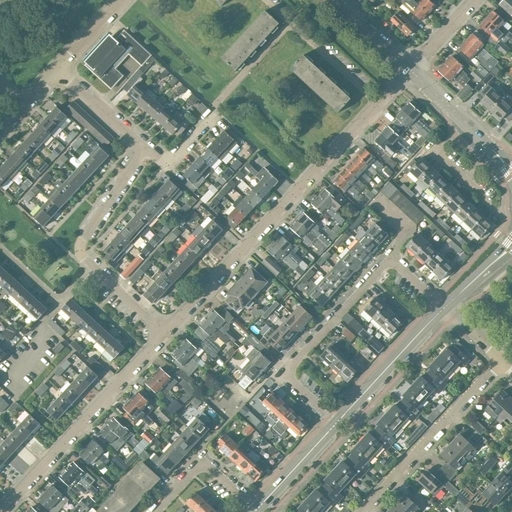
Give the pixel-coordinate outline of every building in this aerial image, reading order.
[(40,0),(28,0),(36,6),(31,11),(46,25),(53,17),(58,21),(60,18),(56,14),(41,1),(40,0)] [(41,0),(41,1),(56,14),(63,6),(67,10),(70,7),(66,3),(62,0),(41,0)] [(413,0),(400,0),(407,6),(406,6),(411,11),(422,21),(428,14),(413,0)] [(413,0),(428,14),(435,7),(428,0),(413,0)] [(501,3),(499,5),(511,16),(511,15),(511,0),(501,0),(500,2),(501,3)] [(22,3),(17,9),(26,17),(22,22),(37,35),(44,28),(48,32),(51,29),(46,25),(31,11),(22,3)] [(265,11),(221,59),(235,72),(279,24),(265,11)] [(489,18),(487,20),(504,35),(509,39),(511,42),(511,34),(502,26),(505,23),(494,12),(493,13),(491,11),(487,16),(489,18)] [(416,27),(399,12),(391,20),(407,36),(416,27)] [(13,14),(8,20),(16,28),(12,33),(27,47),(34,39),(38,43),(41,40),(37,35),(22,22),(13,14)] [(483,20),(480,24),(481,25),(480,27),(497,42),(499,44),(496,48),(497,48),(505,56),(510,51),(508,48),(504,45),(509,39),(504,35),(487,20),(485,22),(483,20)] [(112,37),(85,66),(111,89),(123,76),(114,69),(111,66),(126,50),(125,49),(128,45),(129,46),(132,43),(135,46),(130,51),(135,56),(142,48),(127,34),(118,43),(112,37)] [(468,40),(466,42),(473,48),(488,62),(492,57),(482,48),(484,45),(473,35),(472,36),(470,34),(466,39),(468,40)] [(463,43),(459,47),(460,48),(459,50),(471,60),(474,57),(481,63),(479,65),(479,64),(474,70),(483,79),(494,67),(488,62),(489,62),(488,62),(473,48),(466,42),(464,44),(463,43)] [(151,56),(139,70),(123,88),(127,92),(143,73),(155,59),(151,56)] [(303,56),(290,70),(338,113),(351,99),(303,56)] [(488,62),(494,67),(495,67),(500,61),(494,56),(489,62),(488,62)] [(449,62),(446,65),(467,83),(470,80),(466,76),(467,75),(462,71),(464,68),(453,57),(451,59),(450,57),(447,60),(449,62)] [(441,71),(439,73),(450,83),(453,80),(462,88),(460,91),(466,96),(473,89),(467,83),(446,65),(444,67),(442,66),(439,69),(441,71)] [(479,83),(483,79),(474,70),(470,74),(479,83)] [(490,112),(506,95),(502,92),(499,94),(489,84),(496,77),(491,73),(481,84),(485,88),(479,94),(484,99),(480,103),(490,112)] [(173,77),(168,84),(172,87),(176,82),(179,84),(180,83),(173,77)] [(138,82),(137,84),(136,83),(127,94),(137,102),(146,92),(149,88),(140,81),(139,83),(138,82)] [(182,85),(177,92),(181,95),(186,89),(182,85)] [(146,92),(137,102),(146,110),(155,100),(157,97),(148,89),(146,92)] [(192,105),(198,99),(192,94),(186,100),(192,105)] [(510,100),(506,95),(490,112),(501,122),(505,117),(509,121),(511,117),(511,105),(508,102),(510,100)] [(70,113),(78,104),(73,100),(65,109),(70,113)] [(146,110),(155,118),(164,107),(155,100),(146,110)] [(164,107),(155,118),(164,126),(177,111),(168,103),(164,107)] [(406,108),(403,111),(431,136),(435,132),(428,126),(423,121),(419,117),(422,114),(410,103),(409,104),(408,103),(404,107),(406,108)] [(78,104),(70,113),(74,117),(83,108),(78,104)] [(58,126),(63,121),(64,123),(68,118),(67,117),(67,116),(56,106),(48,116),(58,126)] [(83,108),(74,117),(79,121),(87,112),(83,108)] [(177,111),(164,126),(173,134),(177,129),(182,133),(191,123),(177,111)] [(400,112),(396,115),(398,117),(396,118),(408,129),(411,126),(416,130),(421,135),(421,134),(424,137),(418,143),(422,146),(427,141),(431,136),(403,111),(401,113),(400,112)] [(87,112),(79,121),(83,126),(92,117),(87,112)] [(48,116),(40,125),(50,135),(58,126),(48,116)] [(83,126),(88,130),(96,121),(92,117),(83,126)] [(436,119),(434,122),(439,127),(442,125),(436,119)] [(93,134),(101,125),(96,121),(88,130),(93,134)] [(40,125),(32,134),(44,145),(43,144),(43,143),(50,135),(40,125)] [(101,125),(93,134),(97,138),(105,129),(101,125)] [(384,131),(381,135),(397,150),(398,150),(409,160),(413,156),(402,146),(397,141),(400,137),(388,127),(386,129),(385,128),(383,130),(384,131)] [(105,129),(97,138),(102,142),(110,133),(105,129)] [(68,135),(73,139),(77,135),(73,130),(68,135)] [(224,131),(215,140),(229,153),(237,143),(234,140),(224,131)] [(68,144),(73,139),(68,135),(66,133),(64,135),(66,137),(64,140),(68,144)] [(114,137),(110,133),(102,142),(106,146),(114,137)] [(32,134),(23,143),(34,152),(38,148),(39,149),(40,148),(44,145),(32,134)] [(377,137),(374,140),(376,141),(375,142),(384,151),(383,153),(384,154),(380,158),(393,170),(397,165),(390,159),(394,154),(397,150),(381,135),(378,138),(377,137)] [(80,137),(76,142),(80,146),(85,141),(80,137)] [(221,161),(229,153),(215,140),(207,149),(217,158),(221,161)] [(80,146),(76,142),(72,146),(76,150),(80,146)] [(23,143),(16,151),(26,161),(34,152),(23,143)] [(90,155),(101,165),(110,155),(99,145),(90,155)] [(57,148),(52,153),(57,157),(61,152),(57,148)] [(360,150),(357,153),(358,154),(357,155),(374,171),(378,168),(380,170),(383,167),(363,148),(361,151),(360,150)] [(207,149),(199,158),(209,167),(217,158),(207,149)] [(16,151),(7,160),(18,170),(26,161),(16,151)] [(52,161),(57,157),(52,153),(48,157),(52,161)] [(64,155),(60,159),(64,163),(68,159),(64,155)] [(90,155),(82,164),(93,174),(101,165),(90,155)] [(354,156),(351,160),(352,161),(351,162),(362,173),(366,169),(374,177),(377,174),(374,171),(357,155),(355,157),(354,156)] [(199,158),(191,166),(205,179),(206,179),(201,175),(209,167),(199,158)] [(64,163),(60,159),(55,164),(60,168),(64,163)] [(230,166),(236,171),(242,164),(237,159),(230,166)] [(409,172),(418,180),(429,167),(420,159),(416,163),(413,160),(402,172),(406,175),(409,172)] [(7,160),(0,168),(0,169),(10,179),(18,170),(7,160)] [(247,162),(243,166),(249,171),(253,167),(247,162)] [(348,163),(345,166),(346,167),(345,168),(356,179),(359,176),(368,184),(371,181),(362,173),(351,162),(349,164),(348,163)] [(82,164),(74,172),(85,182),(93,174),(82,164)] [(40,166),(36,170),(41,174),(44,170),(40,166)] [(205,179),(191,166),(183,175),(187,179),(184,183),(193,192),(205,179)] [(418,180),(427,188),(438,175),(429,167),(418,180)] [(225,172),(230,177),(234,173),(229,168),(225,172)] [(260,181),(270,190),(279,181),(264,168),(259,173),(263,178),(260,181)] [(342,169),(338,173),(339,174),(339,175),(351,186),(354,183),(362,190),(365,187),(356,179),(345,168),(343,170),(342,169)] [(10,179),(0,169),(0,185),(2,188),(10,179)] [(41,174),(36,170),(32,175),(36,179),(41,174)] [(240,170),(236,175),(241,179),(245,175),(240,170)] [(48,172),(44,177),(48,181),(52,177),(48,172)] [(74,172),(66,181),(77,191),(85,182),(74,172)] [(336,176),(332,180),(333,181),(332,181),(344,193),(348,189),(356,196),(359,193),(351,186),(339,175),(337,177),(336,176)] [(427,188),(436,196),(448,184),(438,175),(427,188)] [(48,181),(44,177),(39,182),(44,186),(48,181)] [(171,177),(169,179),(180,189),(182,187),(171,177)] [(221,177),(220,177),(217,181),(222,186),(226,181),(221,177)] [(160,189),(171,199),(180,189),(169,179),(160,189)] [(231,179),(227,184),(233,190),(234,189),(233,188),(236,184),(231,179)] [(24,184),(20,188),(24,192),(32,183),(29,180),(25,184),(24,184)] [(66,181),(58,190),(68,200),(77,191),(66,181)] [(217,181),(213,185),(217,189),(218,190),(222,186),(217,181)] [(260,181),(252,190),(262,199),(270,190),(260,181)] [(380,191),(385,196),(393,187),(388,182),(380,191)] [(217,189),(213,185),(212,184),(208,188),(209,190),(200,199),(205,204),(218,190),(217,189)] [(233,190),(227,184),(219,192),(226,198),(233,190)] [(406,193),(409,189),(403,184),(400,187),(406,193)] [(436,196),(445,204),(456,192),(448,184),(436,196)] [(58,190),(55,187),(46,196),(49,199),(60,209),(68,200),(58,190)] [(385,196),(390,201),(398,192),(393,187),(385,196)] [(20,196),(24,192),(20,188),(16,193),(20,196)] [(160,189),(152,198),(163,208),(171,199),(160,189)] [(321,194),(318,198),(334,213),(343,222),(344,221),(335,213),(342,205),(336,200),(325,189),(323,191),(320,193),(321,194)] [(414,194),(409,189),(406,193),(411,198),(414,194)] [(31,190),(27,195),(32,199),(35,194),(31,190)] [(252,190),(244,199),(254,208),(262,199),(252,190)] [(390,201),(394,205),(402,196),(398,192),(390,201)] [(445,204),(454,213),(465,200),(456,192),(445,204)] [(32,199),(27,195),(23,199),(27,203),(32,199)] [(394,205),(398,209),(407,200),(402,196),(394,205)] [(152,198),(143,207),(155,217),(163,208),(152,198)] [(215,198),(211,202),(219,209),(220,207),(218,204),(219,202),(215,198)] [(313,202),(311,204),(323,215),(325,212),(331,217),(340,226),(343,222),(334,213),(318,198),(316,200),(315,199),(312,201),(313,202)] [(49,199),(41,208),(52,218),(60,209),(49,199)] [(244,199),(236,208),(246,217),(254,208),(244,199)] [(398,209),(403,213),(411,204),(407,200),(398,209)] [(454,213),(463,221),(474,209),(465,200),(454,213)] [(424,209),(427,206),(421,201),(418,204),(424,209)] [(211,202),(207,206),(216,214),(220,210),(219,209),(211,202)] [(348,202),(343,208),(353,217),(358,211),(348,202)] [(186,204),(181,208),(186,213),(190,208),(186,204)] [(403,213),(407,217),(416,208),(411,204),(403,213)] [(436,214),(427,206),(424,209),(433,217),(436,214)] [(143,207),(136,215),(147,225),(155,217),(143,207)] [(52,218),(41,208),(33,216),(44,226),(52,218)] [(186,213),(181,208),(177,213),(182,217),(186,213)] [(246,217),(236,208),(228,216),(238,225),(246,217)] [(407,217),(412,221),(420,212),(416,208),(407,217)] [(463,221),(472,229),(483,217),(474,209),(463,221)] [(193,210),(189,215),(193,219),(198,214),(193,210)] [(420,212),(412,221),(416,225),(425,216),(420,212)] [(299,217),(296,221),(316,239),(317,238),(327,248),(330,245),(331,244),(321,234),(318,231),(319,231),(319,226),(315,223),(314,223),(303,213),(302,215),(301,214),(298,217),(299,217)] [(136,215),(128,224),(138,234),(147,225),(136,215)] [(193,219),(189,215),(185,219),(189,224),(193,219)] [(355,222),(358,225),(364,219),(360,216),(355,222)] [(215,217),(212,220),(223,230),(226,227),(215,217)] [(442,226),(445,222),(439,217),(436,220),(442,226)] [(483,217),(472,229),(481,238),(483,235),(487,231),(492,225),(483,217)] [(212,220),(204,229),(215,239),(223,230),(212,220)] [(292,225),(290,228),(301,238),(304,235),(309,240),(313,243),(316,239),(296,221),(294,223),(293,222),(291,224),(292,225)] [(169,222),(165,226),(170,230),(173,226),(169,222)] [(451,227),(445,222),(442,226),(448,231),(451,227)] [(375,223),(366,233),(379,245),(388,235),(375,223)] [(128,224),(120,233),(131,243),(133,245),(141,237),(138,234),(128,224)] [(181,224),(172,233),(177,237),(186,228),(181,224)] [(436,232),(439,229),(432,224),(430,227),(436,232)] [(170,230),(165,226),(161,230),(166,235),(170,230)] [(204,229),(195,238),(206,248),(215,239),(204,229)] [(444,234),(439,229),(436,232),(441,237),(444,234)] [(120,233),(112,241),(123,251),(131,243),(120,233)] [(177,237),(172,233),(165,242),(169,246),(177,237)] [(345,233),(338,240),(342,243),(348,237),(345,233)] [(366,233),(358,242),(371,254),(379,245),(366,233)] [(406,247),(415,255),(427,242),(418,234),(406,247)] [(454,237),(460,242),(463,239),(457,234),(454,237)] [(149,243),(154,247),(161,240),(156,236),(149,243)] [(278,241),(275,244),(298,266),(302,262),(290,250),(293,247),(282,237),(280,239),(279,238),(277,240),(278,241)] [(195,238),(187,247),(198,257),(206,248),(195,238)] [(123,251),(112,241),(104,250),(108,254),(104,258),(115,268),(119,263),(117,261),(125,253),(123,251)] [(448,244),(454,249),(457,246),(451,241),(448,244)] [(358,242),(350,251),(363,262),(371,254),(358,242)] [(415,255),(424,264),(436,251),(427,242),(415,255)] [(141,252),(146,256),(153,248),(148,244),(141,252)] [(270,249),(268,251),(279,262),(283,258),(295,270),(298,266),(275,244),(272,247),(271,246),(269,248),(270,249)] [(161,246),(156,251),(160,255),(165,250),(161,246)] [(457,246),(454,249),(459,254),(462,251),(457,246)] [(187,247),(179,255),(190,265),(198,257),(187,247)] [(350,251),(342,259),(355,271),(363,262),(350,251)] [(424,264),(433,272),(445,259),(436,251),(424,264)] [(327,252),(322,258),(325,261),(331,255),(327,252)] [(179,255),(171,264),(182,275),(190,265),(179,255)] [(268,256),(262,263),(276,276),(282,269),(268,256)] [(133,261),(138,265),(142,261),(137,257),(133,261)] [(322,258),(317,263),(320,266),(325,261),(322,258)] [(342,259),(333,268),(346,280),(355,271),(342,259)] [(445,259),(433,272),(442,280),(454,267),(445,259)] [(126,278),(138,265),(133,261),(122,273),(126,278)] [(140,268),(145,272),(149,268),(144,264),(140,268)] [(171,264),(163,273),(174,283),(182,275),(171,264)] [(244,277),(259,291),(267,282),(266,281),(270,277),(259,266),(255,271),(252,269),(250,271),(248,269),(242,276),(244,277)] [(0,271),(0,285),(2,287),(12,276),(3,268),(0,271)] [(134,284),(145,272),(140,268),(129,280),(134,284)] [(333,268),(325,277),(338,289),(346,280),(333,268)] [(159,270),(152,278),(155,281),(166,291),(174,283),(163,273),(159,270)] [(305,276),(309,279),(314,273),(311,270),(305,276)] [(2,287),(11,295),(21,284),(12,276),(2,287)] [(304,284),(309,279),(305,276),(300,281),(304,284)] [(244,277),(237,285),(236,286),(251,299),(259,291),(244,277)] [(325,277),(317,286),(330,298),(338,289),(325,277)] [(166,291),(155,281),(147,290),(158,300),(166,291)] [(11,295),(19,303),(30,292),(21,284),(11,295)] [(236,286),(237,285),(235,284),(229,290),(231,292),(229,294),(231,297),(227,301),(233,307),(232,309),(233,309),(238,314),(244,308),(244,307),(251,299),(236,286)] [(330,298),(317,286),(309,295),(322,307),(330,298)] [(19,303),(28,311),(38,300),(30,292),(19,303)] [(71,317),(81,306),(72,297),(61,309),(71,317)] [(364,311),(373,319),(385,306),(376,298),(364,311)] [(38,300),(28,311),(37,320),(47,309),(38,300)] [(71,317),(79,325),(90,314),(81,306),(71,317)] [(299,306),(291,315),(304,326),(312,317),(299,306)] [(373,319),(382,327),(394,314),(385,306),(373,319)] [(223,334),(224,333),(230,339),(234,343),(237,340),(226,329),(230,325),(229,324),(235,318),(226,309),(220,316),(214,310),(212,312),(211,310),(206,316),(207,317),(206,318),(223,334)] [(267,310),(265,312),(262,316),(266,319),(271,314),(267,310)] [(79,325),(88,333),(99,322),(90,314),(79,325)] [(394,314),(382,327),(391,336),(403,323),(394,314)] [(284,317),(280,321),(283,324),(296,335),(304,326),(291,315),(287,320),(284,317)] [(224,333),(223,334),(206,318),(199,326),(210,336),(204,342),(212,350),(217,345),(214,342),(218,337),(226,344),(230,339),(224,333)] [(57,332),(61,328),(52,319),(47,324),(57,332)] [(236,319),(233,323),(248,337),(251,333),(236,319)] [(358,335),(364,329),(354,319),(348,325),(358,335)] [(88,333),(97,341),(107,330),(99,322),(88,333)] [(283,324),(275,332),(288,344),(296,335),(283,324)] [(12,328),(8,333),(13,337),(14,336),(17,333),(12,328)] [(65,332),(61,328),(57,332),(61,336),(65,332)] [(288,344),(275,332),(271,328),(263,336),(264,337),(259,342),(260,342),(269,350),(270,352),(274,347),(280,352),(288,344)] [(343,334),(351,342),(356,338),(347,329),(343,334)] [(97,341),(106,349),(116,338),(107,330),(97,341)] [(8,333),(4,337),(9,342),(13,337),(8,333)] [(368,343),(371,339),(365,334),(362,337),(368,343)] [(250,361),(261,372),(270,362),(263,356),(269,350),(260,342),(260,343),(252,335),(247,339),(256,348),(246,357),(250,361)] [(186,339),(179,347),(197,364),(201,360),(198,357),(204,351),(200,347),(203,343),(197,337),(191,343),(186,339)] [(126,347),(116,338),(106,349),(115,358),(126,347)] [(376,344),(371,339),(368,343),(373,347),(376,344)] [(74,340),(70,344),(74,349),(78,344),(74,340)] [(447,349),(438,359),(451,371),(460,361),(464,366),(469,361),(461,354),(466,349),(458,342),(454,346),(454,347),(450,352),(447,349)] [(60,343),(53,351),(57,355),(64,347),(60,343)] [(214,361),(218,356),(204,343),(203,343),(200,347),(204,351),(214,361)] [(83,348),(78,344),(74,349),(79,353),(83,348)] [(321,357),(330,366),(341,354),(332,345),(321,357)] [(360,352),(364,355),(369,350),(365,346),(360,352)] [(189,375),(192,372),(198,365),(197,364),(179,347),(172,355),(176,359),(173,362),(179,369),(181,367),(189,375)] [(369,350),(364,355),(367,358),(372,353),(369,350)] [(330,366),(339,374),(350,362),(341,354),(330,366)] [(87,361),(92,365),(96,361),(92,356),(87,361)] [(432,371),(428,376),(442,389),(447,384),(443,380),(451,371),(438,359),(429,368),(432,371)] [(67,360),(63,364),(67,368),(71,363),(67,360)] [(96,361),(92,365),(101,373),(105,369),(96,361)] [(253,380),(261,372),(250,361),(242,370),(247,375),(253,380)] [(350,362),(339,374),(348,383),(359,371),(350,362)] [(63,364),(59,368),(63,372),(67,368),(63,364)] [(87,367),(79,376),(90,385),(98,376),(87,367)] [(176,372),(184,380),(190,385),(194,380),(189,375),(181,367),(179,369),(176,372)] [(59,368),(55,373),(59,377),(63,372),(59,368)] [(169,391),(178,382),(172,377),(171,378),(160,368),(152,376),(169,391)] [(247,375),(242,380),(248,385),(253,380),(247,375)] [(79,376),(71,385),(82,394),(90,385),(79,376)] [(169,391),(152,376),(145,384),(157,394),(160,390),(169,398),(173,394),(169,391)] [(421,377),(412,387),(425,399),(433,390),(438,394),(442,389),(428,376),(423,380),(421,377)] [(44,384),(40,389),(44,393),(49,388),(44,384)] [(187,391),(180,399),(184,403),(191,395),(193,396),(197,392),(189,384),(185,389),(187,391)] [(71,385),(63,394),(74,403),(82,394),(71,385)] [(406,400),(402,404),(416,417),(421,412),(416,408),(425,399),(412,387),(403,397),(406,400)] [(499,415),(511,401),(511,399),(502,391),(488,406),(499,415)] [(137,392),(130,400),(148,416),(154,408),(148,403),(137,392)] [(272,411),(282,400),(273,392),(263,403),(272,411)] [(63,394),(55,403),(66,412),(74,403),(63,394)] [(152,420),(148,416),(130,400),(123,407),(127,412),(123,416),(133,425),(141,418),(148,424),(152,420)] [(177,400),(172,406),(178,411),(183,405),(177,400)] [(282,400),(272,411),(267,415),(276,424),(290,408),(282,400)] [(5,401),(1,405),(5,409),(9,405),(6,402),(5,401)] [(511,401),(499,415),(511,428),(511,401)] [(13,405),(17,409),(19,411),(22,408),(19,406),(16,402),(13,405)] [(66,412),(55,403),(47,412),(58,421),(66,412)] [(395,405),(386,415),(399,427),(407,418),(412,422),(416,417),(402,404),(398,408),(395,405)] [(244,406),(239,411),(243,415),(249,410),(244,406)] [(299,417),(290,408),(276,424),(285,432),(289,427),(299,417)] [(158,414),(167,423),(172,417),(163,409),(158,414)] [(188,427),(200,438),(209,429),(204,425),(211,418),(204,411),(188,427)] [(29,415),(21,424),(31,434),(40,425),(29,415)] [(380,427),(375,432),(390,446),(395,441),(390,436),(399,427),(386,415),(377,425),(380,427)] [(107,425),(125,442),(133,433),(126,426),(124,428),(114,417),(107,425)] [(299,417),(289,427),(298,436),(308,425),(299,417)] [(470,426),(475,431),(480,435),(485,430),(475,420),(470,426)] [(173,422),(169,426),(175,431),(179,427),(173,422)] [(21,424),(13,432),(23,442),(31,434),(21,424)] [(107,425),(99,432),(110,443),(109,444),(117,451),(125,442),(107,425)] [(250,426),(244,431),(249,435),(254,430),(250,426)] [(188,427),(180,436),(192,447),(200,438),(188,427)] [(141,436),(149,443),(154,438),(146,430),(141,436)] [(165,431),(161,435),(167,440),(171,436),(165,431)] [(269,431),(265,436),(269,440),(274,435),(269,431)] [(459,435),(450,445),(465,460),(474,450),(479,449),(487,441),(480,435),(475,431),(466,441),(459,435)] [(13,432),(5,441),(15,451),(23,442),(13,432)] [(369,434),(360,443),(372,455),(381,446),(386,450),(390,446),(375,432),(372,436),(369,434)] [(220,449),(229,457),(238,447),(225,434),(217,444),(221,448),(220,449)] [(180,436),(172,445),(184,456),(192,447),(180,436)] [(144,438),(139,443),(145,448),(149,444),(144,438)] [(155,438),(152,442),(157,447),(161,443),(155,438)] [(93,440),(86,447),(103,463),(105,465),(109,460),(102,453),(104,450),(93,440)] [(5,441),(0,446),(0,453),(7,460),(15,451),(5,441)] [(253,442),(248,448),(251,450),(257,444),(253,442)] [(353,456),(349,460),(364,474),(369,469),(368,468),(370,466),(370,462),(368,460),(372,455),(360,443),(351,453),(353,456)] [(172,445),(164,454),(176,465),(184,456),(172,445)] [(438,472),(447,481),(449,483),(456,475),(456,469),(465,460),(450,445),(440,456),(447,462),(438,472)] [(103,463),(86,447),(79,454),(91,465),(94,462),(99,467),(103,463)] [(229,457),(237,466),(247,455),(238,447),(229,457)] [(273,447),(268,451),(273,456),(278,451),(273,447)] [(237,466),(246,474),(260,459),(251,450),(247,455),(237,466)] [(262,450),(257,455),(260,458),(265,453),(262,450)] [(145,461),(150,456),(144,451),(139,456),(145,461)] [(176,465),(164,454),(159,458),(155,454),(147,463),(159,474),(163,470),(167,474),(176,465)] [(117,455),(112,460),(124,471),(128,466),(117,455)] [(269,467),(260,459),(246,474),(255,482),(269,467)] [(342,462),(333,472),(346,483),(355,474),(360,479),(364,474),(349,460),(345,464),(342,462)] [(501,474),(491,484),(504,495),(511,486),(511,483),(510,482),(511,480),(511,464),(507,461),(498,471),(501,474)] [(72,462),(66,469),(82,484),(83,484),(93,494),(97,490),(86,480),(90,476),(84,471),(83,472),(72,462)] [(73,484),(79,489),(85,495),(89,490),(82,485),(82,484),(66,469),(59,476),(70,487),(73,484)] [(151,490),(158,482),(157,481),(153,478),(149,474),(145,471),(144,469),(136,477),(151,490)] [(427,470),(417,481),(435,497),(444,487),(445,487),(443,485),(427,470)] [(327,484),(323,488),(338,502),(342,497),(338,493),(346,483),(333,472),(324,481),(327,484)] [(104,474),(99,480),(108,488),(114,482),(104,474)] [(144,497),(151,490),(136,477),(129,484),(144,497)] [(459,492),(449,483),(447,481),(443,485),(445,487),(444,487),(455,497),(459,492)] [(144,497),(129,484),(122,492),(137,505),(144,497)] [(474,495),(466,488),(464,486),(459,492),(481,511),(482,511),(492,502),(495,505),(504,495),(491,484),(483,493),(478,489),(474,495)] [(51,485),(45,492),(61,507),(68,500),(51,485)] [(316,490),(307,499),(320,511),(329,503),(333,507),(338,502),(323,488),(319,493),(316,490)] [(56,511),(61,507),(45,492),(38,499),(51,511),(56,511)] [(129,511),(130,511),(137,505),(122,492),(115,499),(129,511)] [(185,503),(194,511),(204,501),(195,492),(185,503)] [(404,495),(394,505),(401,511),(417,511),(419,510),(425,509),(430,503),(419,492),(411,501),(404,495)] [(481,511),(459,492),(455,497),(454,497),(467,509),(464,511),(481,511)] [(83,497),(78,503),(87,511),(96,502),(90,498),(87,501),(83,497)] [(129,511),(115,499),(108,507),(114,511),(129,511)] [(319,511),(320,511),(307,499),(298,509),(301,511),(300,511),(319,511)] [(194,511),(195,511),(210,511),(213,509),(204,501),(194,511)]
